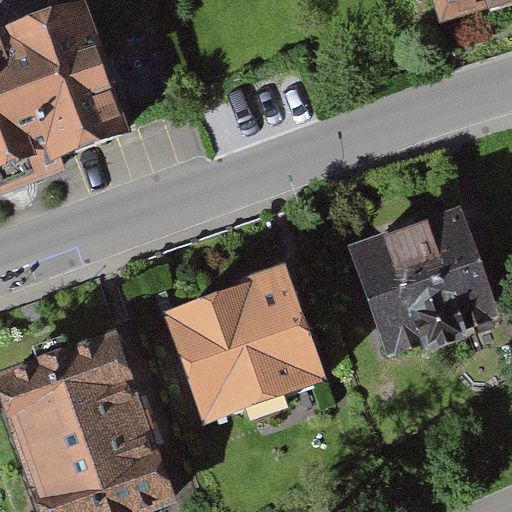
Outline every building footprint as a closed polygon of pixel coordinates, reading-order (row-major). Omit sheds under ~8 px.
[(496,0),(371,0),(385,43),(499,7),(496,0)] [(48,12),(0,27),(0,194),(28,186),(18,155),(87,133),(48,12)] [(420,216),(297,261),(338,374),(461,329),(420,216)] [(231,277),(105,324),(148,437),(273,390),(231,277)] [(67,339),(0,364),(0,511),(132,511),(134,511),(67,339)]
